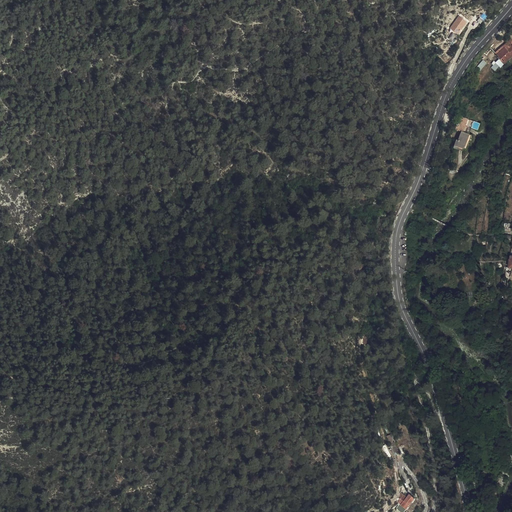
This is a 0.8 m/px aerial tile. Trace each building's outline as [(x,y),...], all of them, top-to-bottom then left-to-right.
[(448,26),(455,32),(465,20),(458,15),(448,26)] [(493,53),(499,59),(501,57),(503,59),(511,51),(511,44),(507,39),(504,41),(505,43),(493,53)] [(492,51),(493,53),(505,43),(504,41),(492,51)] [(484,60),(480,58),(474,69),(478,71),(484,60)] [(475,131),(479,125),(458,118),(455,126),(453,125),(451,130),(469,136),(472,130),(475,131)] [(404,502),(409,505),(414,497),(409,494),(407,497),(404,502)]
